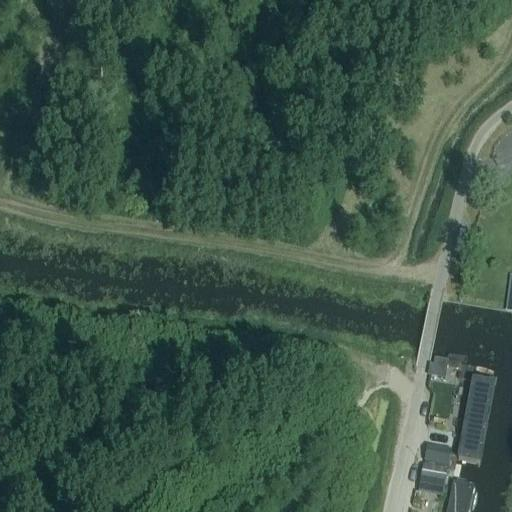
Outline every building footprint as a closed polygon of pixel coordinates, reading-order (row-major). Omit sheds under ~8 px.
[(437,370),(429,368),(427,380),(435,382),(437,370)] [(489,405),(470,402),(459,461),(478,464),(489,405)] [(448,469),(451,453),(427,448),(424,464),(448,469)] [(444,488),(447,473),(423,468),(420,484),(444,488)] [(468,511),(473,488),(454,484),(447,511),(468,511)]
